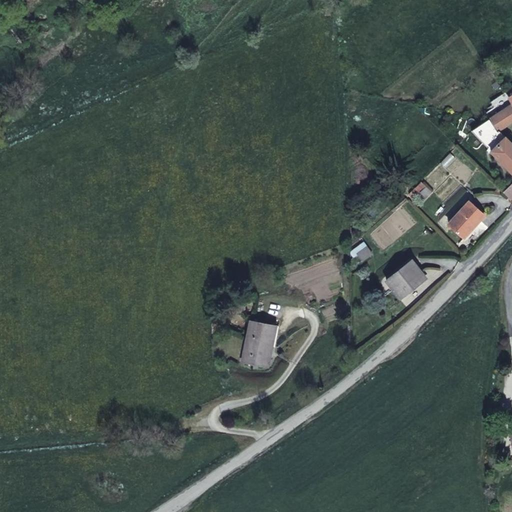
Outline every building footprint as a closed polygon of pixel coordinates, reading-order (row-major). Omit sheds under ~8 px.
[(511,122),(511,104),(490,119),(498,132),(499,130),(511,122)] [(491,151),(506,137),(499,130),(498,132),(490,119),(472,131),(491,151)] [(511,143),(506,137),(491,151),(511,172),(511,143)] [(421,192),(426,187),(422,182),(409,194),(414,199),(421,192)] [(432,193),(426,187),(421,192),(426,198),(432,193)] [(464,238),(485,215),(469,201),(449,224),(464,238)] [(357,254),(367,247),(364,242),(351,253),(354,257),(358,255),(357,254)] [(362,261),(372,253),(367,247),(357,254),(358,255),(362,261)] [(401,298),(426,278),(412,260),(387,281),(401,298)] [(233,314),(246,308),(244,302),(231,308),(233,314)] [(273,347),(277,325),(251,320),(243,362),(263,366),(266,346),(273,347)] [(269,367),(273,347),(266,346),(263,366),(269,367)]
